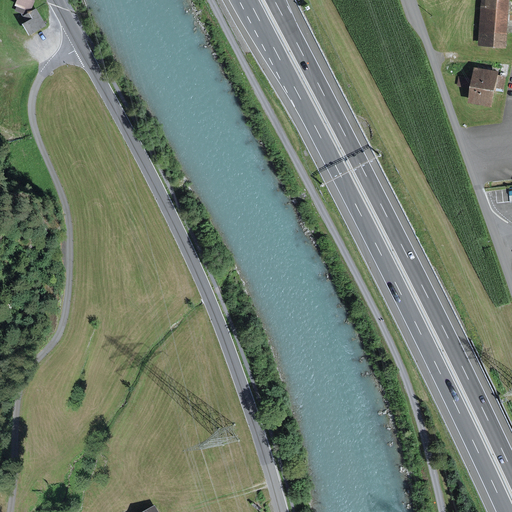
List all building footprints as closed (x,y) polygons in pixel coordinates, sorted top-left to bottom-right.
[(34,2),(29,0),(18,0),(17,3),(30,10),(34,2)] [(509,0),(480,0),(476,50),(505,52),(508,18),(509,0)] [(44,25),(36,9),(25,14),(28,21),(25,22),(31,32),(44,25)] [(472,71),(468,87),(494,92),(497,77),(472,71)] [(468,87),(465,102),(491,107),(494,92),(468,87)]
